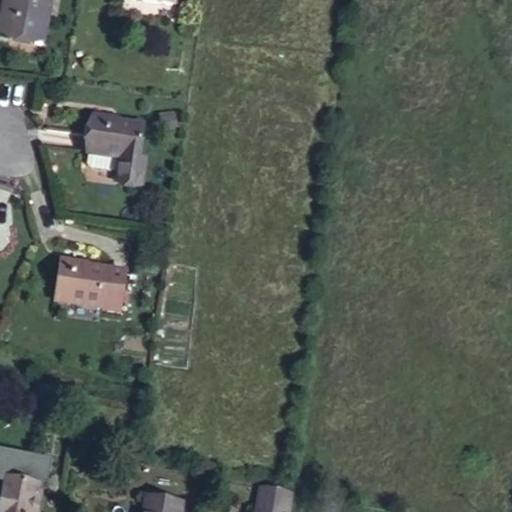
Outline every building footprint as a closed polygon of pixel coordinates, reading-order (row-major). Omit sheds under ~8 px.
[(0,28),(41,35),(46,0),(3,0),(0,22),(0,28)] [(77,137),(72,178),(123,183),(127,150),(95,146),(95,139),(77,137)] [(124,310),(128,268),(76,263),(75,258),(56,257),(54,299),(103,304),(104,308),(124,310)] [(0,511),(34,511),(35,509),(32,509),(33,477),(0,474),(0,511)] [(262,483),(258,500),(291,506),(294,489),(262,483)] [(144,511),(179,511),(182,498),(148,491),(144,511)] [(290,511),(291,506),(258,500),(257,507),(259,511),(290,511)]
